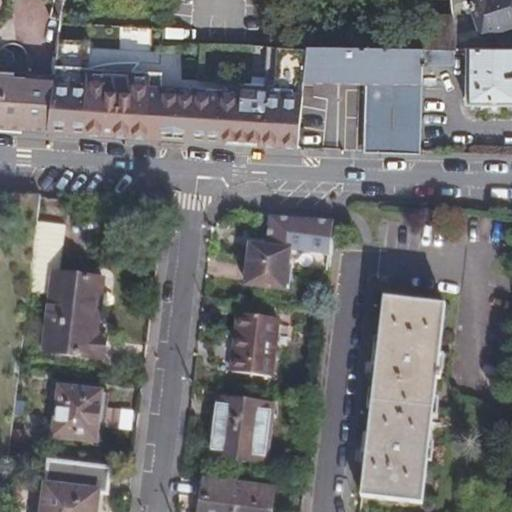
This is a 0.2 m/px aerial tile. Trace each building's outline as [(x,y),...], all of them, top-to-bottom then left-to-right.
[(0,0),(0,130),(2,130),(27,132),(43,134),(49,85),(55,44),(59,2),(50,0),(0,0)] [(511,0),(445,0),(449,21),(453,50),(462,50),(483,50),(478,36),(511,22),(511,0)] [(418,21),(422,49),(448,50),(453,50),(449,21),(423,21),(418,21)] [(511,51),(511,32),(495,40),(496,51),(511,51)] [(49,85),(43,134),(79,135),(155,139),(156,89),(156,75),(126,74),(118,74),(118,77),(96,76),(96,69),(82,75),(83,44),(55,44),(49,85)] [(214,144),(293,148),(297,96),(299,74),(300,47),(266,46),(254,47),(260,85),(237,84),(237,93),(218,92),(214,144)] [(416,49),(300,47),(299,74),(332,75),(361,75),(359,151),(414,152),(415,76),(415,64),(416,49)] [(448,64),(448,50),(422,49),(416,49),(415,64),(448,64)] [(483,50),(462,50),(460,104),(511,105),(511,51),(496,51),(483,50)] [(118,65),(96,69),(96,76),(118,77),(118,74),(126,74),(134,65),(118,65)] [(218,88),(218,92),(237,93),(237,84),(215,83),(218,88)] [(156,89),(155,139),(214,144),(218,92),(156,89)] [(0,299),(28,301),(29,297),(39,225),(42,199),(0,196),(0,299)] [(264,251),(284,253),(326,256),(330,223),(267,219),(264,251)] [(63,228),(39,225),(29,297),(41,298),(45,275),(56,276),(63,228)] [(264,251),(246,249),(242,290),(280,293),(284,253),(264,251)] [(96,282),(56,276),(45,275),(41,298),(34,354),(94,362),(97,337),(89,336),(96,282)] [(438,308),(380,301),(358,497),(416,503),(438,308)] [(273,322),(235,318),(229,375),(266,379),(273,322)] [(93,394),(52,388),(48,418),(46,434),(46,438),(88,442),(93,394)] [(269,405),(216,399),(209,456),(262,462),(269,405)] [(127,430),(129,410),(117,408),(116,409),(104,407),(102,427),(127,430)] [(46,434),(48,418),(35,417),(33,433),(46,434)] [(104,471),(44,465),(38,511),(91,511),(94,496),(101,496),(104,471)] [(263,511),(266,492),(196,483),(192,511),(263,511)]
